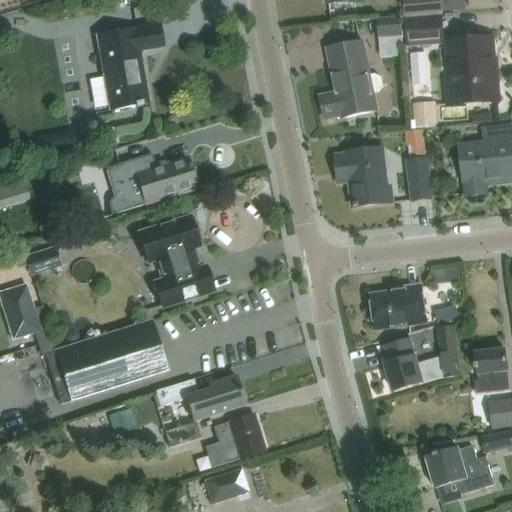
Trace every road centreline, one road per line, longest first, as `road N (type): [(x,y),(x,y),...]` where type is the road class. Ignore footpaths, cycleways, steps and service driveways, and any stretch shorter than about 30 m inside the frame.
road 1 (tertiary): [(258,0),(312,261)]
road 2 (tertiary): [(377,511),(312,261)]
road 3 (unclassified): [(312,261),(511,237)]
